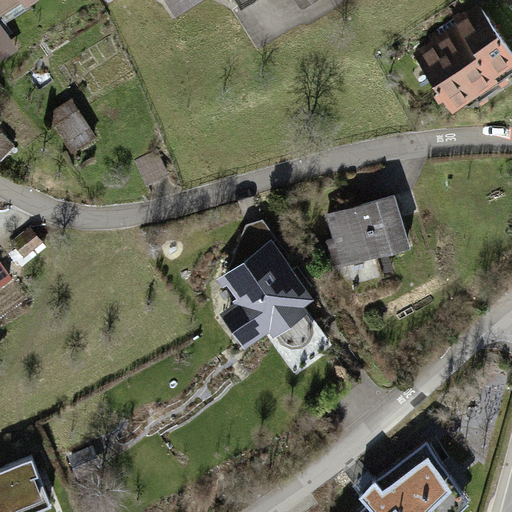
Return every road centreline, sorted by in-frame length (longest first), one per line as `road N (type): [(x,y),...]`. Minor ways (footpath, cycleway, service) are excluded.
road 1 (residential): [(511,141),(384,150),(121,217),(73,217),(0,182)]
road 2 (residential): [(261,511),(465,344),(511,321)]
